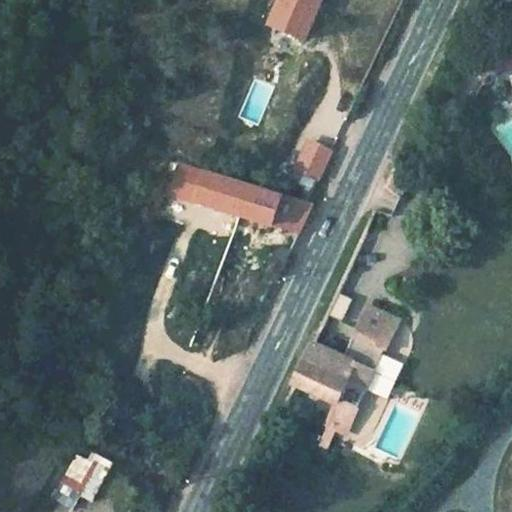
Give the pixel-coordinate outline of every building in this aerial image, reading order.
[(317,0),(277,0),(267,32),(302,43),(317,0)] [(511,70),(499,73),(505,101),(511,99),(511,70)] [(280,202),(202,178),(198,196),(191,193),(188,204),(272,229),(280,202)] [(312,206),(282,197),(280,202),(272,229),(297,237),(312,206)] [(205,278),(216,254),(198,246),(187,270),(205,278)] [(338,294),(331,317),(345,321),(352,298),(338,294)] [(330,333),(352,337),(354,325),(333,321),(330,333)] [(394,336),(370,326),(362,344),(386,355),(394,336)] [(367,394),(386,355),(362,344),(355,359),(316,341),(299,381),(342,402),(344,398),(349,387),(367,394)] [(362,407),(367,394),(349,387),(344,398),(362,407)] [(77,496),(96,503),(110,462),(74,450),(58,495),(76,501),(77,496)]
